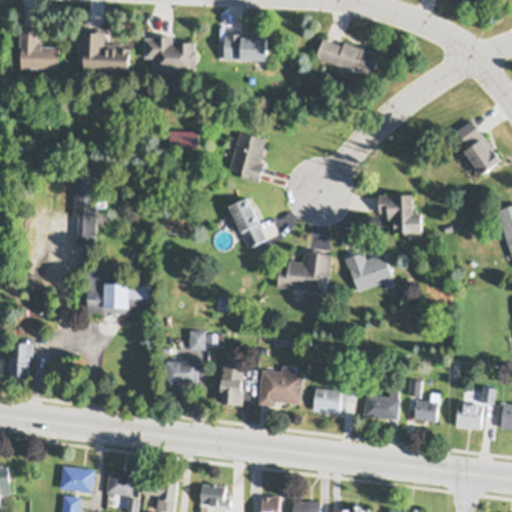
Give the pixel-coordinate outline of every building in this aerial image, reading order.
[(80,44),(80,26),(91,26),(91,24),(104,25),(104,26),(106,26),(106,38),(122,38),(122,42),(132,42),(132,47),(130,47),(130,67),(85,66),(86,44),(80,44)] [(60,63),(22,62),(22,42),(21,42),(21,25),(39,25),(38,37),(42,37),(42,41),(60,41),(60,63)] [(268,27),(268,49),(243,49),(243,51),(244,51),(244,53),(226,53),(226,26),(268,27)] [(196,64),(154,65),(154,51),(146,51),(146,32),(154,32),(154,30),(173,30),(173,36),(175,36),(175,35),(190,35),(196,34),(196,43),(198,43),(198,55),(196,55),(196,64)] [(317,50),(324,32),(344,39),(346,35),(363,42),(364,40),(381,47),(373,69),(360,64),(359,65),(317,50)] [(483,166),(466,142),(469,140),(458,125),(473,114),(494,143),(495,141),(502,151),(483,166)] [(170,138),(166,138),(165,132),(170,132),(170,125),(199,126),(199,140),(170,140),(170,138)] [(241,126),(266,133),(263,141),(266,142),(261,156),(265,157),(259,177),(241,172),(243,167),(230,163),(241,126)] [(95,240),(77,239),(79,211),(73,211),(75,165),(100,166),(99,193),(108,193),(107,200),(97,199),(95,240)] [(414,188),(414,208),(422,207),(422,226),(413,226),(395,226),(394,223),(395,223),(395,216),(389,216),(388,208),(380,208),(380,190),(394,189),(394,188),(414,188)] [(260,217),(259,217),(267,234),(249,242),(241,224),(242,223),(240,219),(238,220),(236,214),(238,213),(230,197),(247,189),(260,217)] [(511,250),(497,205),(511,200),(511,250)] [(278,283),(280,261),(289,262),(289,256),(304,257),(305,244),(318,244),(317,247),(333,249),(330,272),(321,271),(320,275),(318,287),(278,283)] [(359,287),(350,264),(349,264),(346,254),(364,247),(367,255),(385,249),(394,274),(359,287)] [(87,308),(89,267),(109,267),(109,275),(130,276),(130,280),(151,280),(151,306),(130,305),(130,309),(115,309),(115,310),(108,310),(109,309),(87,308)] [(190,326),(206,327),(206,345),(190,345),(190,326)] [(208,330),(218,330),(218,342),(208,342),(208,330)] [(34,339),(34,354),(30,354),(30,369),(10,369),(11,351),(16,351),(16,336),(27,336),(27,339),(34,339)] [(199,358),(198,378),(183,378),(183,382),(166,381),(167,357),(199,358)] [(245,359),(243,378),(242,377),(241,385),(245,386),(243,401),(223,399),(224,386),(221,386),(224,357),(245,359)] [(263,366),(282,368),(283,362),(295,364),(295,370),(303,370),(300,400),(275,397),(275,402),(259,400),(263,366)] [(341,400),(340,409),(314,406),(317,384),(342,386),(342,384),(344,384),(345,376),(357,377),(355,398),(345,397),(344,400),(341,400)] [(411,376),(422,377),(421,392),(409,391),(411,376)] [(483,383),(496,384),(495,399),(482,398),(483,383)] [(365,412),(367,391),(390,393),(391,386),(399,387),(399,394),(401,394),(398,415),(365,412)] [(440,390),(437,417),(416,415),(418,396),(431,398),(432,389),(440,390)] [(457,422),(459,398),(464,399),(465,397),(479,398),(478,400),(484,401),(481,425),(457,422)] [(511,424),(501,423),(504,399),(511,399),(511,424)] [(1,495),(2,495),(2,511),(0,511),(0,463),(8,462),(8,464),(10,464),(12,489),(1,490),(1,495)] [(63,462),(96,466),(93,489),(60,485),(63,462)] [(110,467),(127,469),(127,471),(135,472),(133,492),(107,489),(110,467)] [(177,494),(177,496),(176,496),(175,507),(157,505),(159,492),(161,492),(161,489),(144,487),(146,474),(152,475),(152,474),(157,474),(157,475),(163,476),(163,472),(179,474),(177,494)] [(203,481),(212,482),(212,479),(217,479),(216,482),(225,483),(225,494),(231,494),(230,502),(202,500),(203,481)] [(62,511),(64,492),(81,494),(79,511),(62,511)] [(262,511),(262,492),(280,493),(280,511),(262,511)] [(128,494),(140,496),(139,510),(127,508),(128,494)] [(294,511),(294,498),(322,498),(321,511),(294,511)] [(340,511),(340,503),(353,504),(353,502),(354,501),(359,501),(362,502),(362,503),(369,503),(369,507),(370,507),(370,509),(369,509),(368,511),(340,511)]
